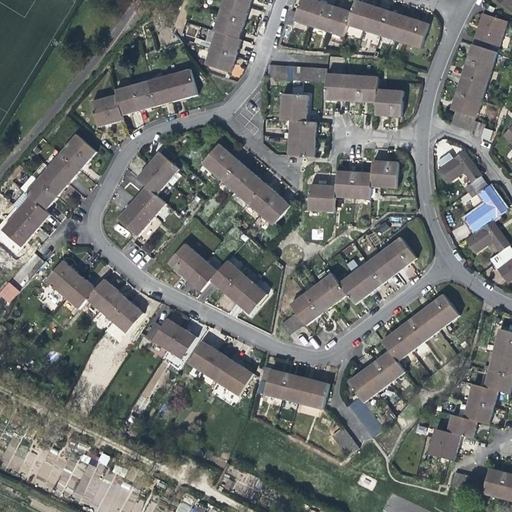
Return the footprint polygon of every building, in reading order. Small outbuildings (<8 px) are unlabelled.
[(248,15),(251,7),(230,0),(225,0),(220,15),(246,23),(248,15)] [(302,0),(298,13),(295,21),(312,27),(321,2),(314,0),(302,0)] [(357,0),(353,13),(349,26),(365,31),(373,6),(367,4),(357,0)] [(511,0),(496,0),(511,13),(511,0)] [(330,5),(321,2),(312,27),(328,32),(336,7),(330,5)] [(383,9),(373,6),(365,31),(381,36),(389,11),(383,9)] [(345,38),(349,26),(353,13),(345,10),(336,7),(328,32),(345,38)] [(294,26),(295,21),(298,13),(292,11),(288,24),(294,26)] [(398,14),(389,11),(381,36),(397,42),(406,16),(398,14)] [(478,32),(473,45),(499,53),(509,22),(483,14),(478,32)] [(243,32),(246,23),(220,15),(215,31),(217,32),(240,39),(243,32)] [(412,18),(406,16),(397,42),(405,44),(414,47),(422,22),(412,18)] [(422,50),(430,24),(426,23),(422,22),(414,47),(422,50)] [(217,32),(212,49),(237,57),(240,48),(243,40),(240,39),(217,32)] [(493,69),(499,53),(473,45),(471,53),(468,61),(493,69)] [(212,49),(207,65),(232,74),(235,64),(237,57),(212,49)] [(488,86),(493,69),(468,61),(465,69),(463,77),(488,86)] [(324,82),(327,82),(328,75),(328,69),(271,65),(270,65),(269,79),(310,81),(324,82)] [(192,70),(167,77),(174,103),(188,99),(199,96),(192,70)] [(334,102),(343,102),(345,76),(328,75),(327,82),(326,101),(334,102)] [(353,102),(360,103),(362,77),(345,76),(343,102),(353,102)] [(167,77),(150,82),(157,107),(166,105),(174,103),(167,77)] [(369,104),(377,104),(378,90),(379,78),(362,77),(360,103),(369,104)] [(460,85),(457,94),(483,102),(488,86),(463,77),(460,85)] [(150,82),(134,86),(141,112),(150,109),(157,107),(150,82)] [(117,91),(118,96),(124,116),(133,114),(141,112),(134,86),(117,91)] [(387,91),(378,90),(377,104),(376,117),(383,117),(390,118),(392,91),(387,91)] [(399,92),(392,91),(390,118),(397,118),(402,118),(404,92),(399,92)] [(282,121),(292,121),(308,122),(309,109),(310,96),(283,94),(282,121)] [(452,111),(456,112),(476,118),(477,118),(483,102),(457,94),(455,101),(452,111)] [(126,121),(124,116),(118,96),(93,102),(100,128),(113,125),(126,121)] [(452,125),(472,131),(475,122),(476,118),(456,112),(452,125)] [(292,121),(291,139),(317,140),(317,131),(318,123),(308,122),(292,121)] [(476,122),(475,122),(472,131),(471,135),(482,139),(485,129),(486,126),(486,125),(476,122)] [(78,136),(61,155),(82,172),(90,163),(98,153),(78,136)] [(290,156),(316,158),(316,148),(317,140),(291,139),(290,156)] [(203,164),(223,182),(241,162),(232,155),(231,153),(221,144),(203,164)] [(166,148),(162,153),(161,153),(157,157),(149,166),(170,183),(173,186),(182,176),(178,173),(181,170),(172,162),(175,158),(176,157),(166,148)] [(464,172),(472,184),(482,176),(473,163),(465,152),(438,171),(447,185),(464,172)] [(61,155),(50,168),(70,185),(76,179),(82,172),(61,155)] [(381,188),(386,189),(387,162),(381,162),(374,161),(374,173),(373,188),(381,188)] [(248,168),(241,162),(223,182),(236,193),(254,173),(248,168)] [(393,162),(387,162),(386,189),(399,189),(400,163),(393,162)] [(159,196),(170,183),(149,166),(144,172),(138,179),(148,187),(159,196)] [(50,168),(39,181),(59,199),(65,192),(70,185),(50,168)] [(338,198),(355,199),(356,173),(348,172),(339,172),(339,174),(338,186),(338,198)] [(261,179),(254,173),(236,193),(249,204),(266,184),(261,179)] [(372,200),(373,188),(374,173),(365,173),(356,173),(355,199),(372,200)] [(54,205),(59,199),(39,181),(33,176),(22,189),(26,193),(47,211),(54,205)] [(482,176),(472,184),(465,189),(469,194),(486,182),(482,176)] [(479,194),(489,187),(486,182),(469,194),(472,199),(479,194)] [(274,190),(266,184),(249,204),(262,215),(279,195),(274,190)] [(336,213),(338,198),(338,186),(325,186),(312,185),(310,212),(336,213)] [(167,204),(159,196),(148,187),(141,194),(136,200),(156,217),(167,204)] [(489,187),(479,194),(488,205),(467,221),(476,234),(493,222),(507,212),(498,199),(489,187)] [(15,206),(21,211),(40,228),(46,222),(52,215),(47,211),(26,193),(15,206)] [(286,201),(279,195),(262,215),(275,226),(292,206),(286,201)] [(139,237),(156,217),(136,200),(128,209),(119,220),(139,237)] [(33,238),(40,228),(21,211),(4,231),(24,248),(33,238)] [(492,242),(501,253),(510,246),(499,231),(493,222),(476,234),(466,241),(475,254),(492,242)] [(418,259),(402,238),(396,243),(411,264),(415,261),(418,259)] [(389,248),(382,253),(398,274),(404,270),(411,264),(396,243),(389,248)] [(183,276),(189,281),(206,261),(187,245),(170,265),(181,275),(183,276)] [(511,249),(510,246),(501,253),(490,260),(494,265),(511,252),(511,249)] [(511,252),(494,265),(507,284),(511,280),(511,252)] [(392,279),(398,274),(382,253),(368,263),(384,285),(392,279)] [(13,277),(22,286),(45,263),(36,254),(13,277)] [(48,281),(67,298),(85,278),(75,270),(65,261),(48,281)] [(202,293),(212,281),(220,272),(206,261),(189,281),(195,286),(202,293)] [(229,261),(220,272),(212,281),(218,287),(225,293),(242,273),(229,261)] [(379,289),(384,285),(368,263),(355,274),(370,295),(379,289)] [(255,284),(242,273),(225,293),(233,299),(238,304),(255,284)] [(343,300),(350,296),(341,284),(334,274),(319,285),(336,306),(343,300)] [(365,299),(370,295),(355,274),(341,284),(350,296),(357,305),(365,299)] [(80,309),(89,300),(98,289),(91,283),(85,278),(67,298),(80,309)] [(106,280),(98,289),(89,300),(102,311),(119,291),(113,286),(106,280)] [(0,294),(11,303),(20,293),(10,283),(0,294)] [(268,295),(255,284),(238,304),(245,310),(251,315),(268,295)] [(330,310),(336,306),(319,285),(306,295),(322,316),(330,310)] [(126,297),(119,291),(102,311),(115,322),(132,302),(126,297)] [(315,321),(322,316),(306,295),(292,305),(298,313),(306,325),(308,326),(315,321)] [(461,316),(445,295),(441,298),(438,300),(454,321),(461,316)] [(447,326),(454,321),(438,300),(431,305),(424,310),(440,331),(447,326)] [(140,309),(132,302),(115,322),(128,334),(145,314),(140,309)] [(427,342),(440,331),(424,310),(418,315),(410,320),(427,342)] [(287,322),(282,325),(290,337),(306,325),(298,313),(287,322)] [(148,338),(169,352),(183,329),(177,325),(169,320),(164,328),(157,324),(148,338)] [(413,352),(427,342),(410,320),(404,325),(397,331),(413,352)] [(191,334),(183,329),(169,352),(184,361),(198,339),(191,334)] [(498,337),(511,340),(511,332),(500,329),(498,337)] [(399,363),(413,352),(397,331),(391,336),(383,341),(390,351),(391,352),(399,363)] [(511,340),(498,337),(496,346),(494,354),(511,358),(511,340)] [(190,365),(205,374),(219,352),(213,348),(205,343),(190,365)] [(406,372),(399,363),(391,352),(390,351),(384,356),(377,361),(393,382),(406,372)] [(228,358),(219,352),(205,374),(219,383),(234,361),(228,358)] [(511,358),(494,354),(490,371),(511,376),(511,358)] [(244,368),(234,361),(219,383),(241,397),(255,375),(244,368)] [(379,393),(393,382),(377,361),(370,367),(363,372),(379,393)] [(280,372),(266,369),(260,392),(266,393),(266,396),(283,400),(290,374),(280,372)] [(511,376),(490,371),(485,387),(499,391),(511,394),(511,391),(511,376)] [(365,404),(379,393),(363,372),(356,377),(349,383),(361,398),(365,404)] [(299,376),(290,374),(283,400),(299,404),(306,378),(299,376)] [(320,382),(306,378),(299,404),(325,410),(332,384),(320,382)] [(473,384),(469,401),(495,408),(497,399),(499,391),(485,387),(473,384)] [(349,406),(374,438),(385,430),(365,404),(361,398),(349,406)] [(469,401),(465,418),(479,422),(491,425),(493,416),(495,408),(469,401)] [(453,415),(448,432),(462,436),(475,439),(477,430),(479,422),(465,418),(453,415)] [(34,424),(32,429),(42,433),(44,429),(34,424)] [(360,449),(344,427),(333,436),(349,457),(360,449)] [(434,438),(432,447),(458,453),(460,445),(462,436),(448,432),(437,429),(434,438)] [(1,468),(30,475),(36,450),(7,443),(1,468)] [(450,460),(456,461),(457,457),(458,453),(432,447),(430,455),(450,460)] [(49,449),(35,482),(53,490),(54,488),(72,496),(72,495),(91,503),(101,481),(110,484),(115,474),(105,469),(110,456),(102,453),(96,467),(88,463),(90,457),(83,454),(80,462),(49,449)] [(88,450),(86,455),(96,460),(98,455),(88,450)] [(112,472),(124,477),(126,469),(115,465),(112,472)] [(500,471),(491,469),(490,471),(488,481),(484,495),(501,499),(507,473),(500,471)] [(456,473),(452,487),(484,495),(488,481),(456,473)] [(511,474),(507,473),(501,499),(511,501),(511,474)] [(141,476),(139,480),(149,485),(151,481),(141,476)] [(140,511),(144,500),(131,496),(129,503),(131,504),(129,511),(140,511)]
